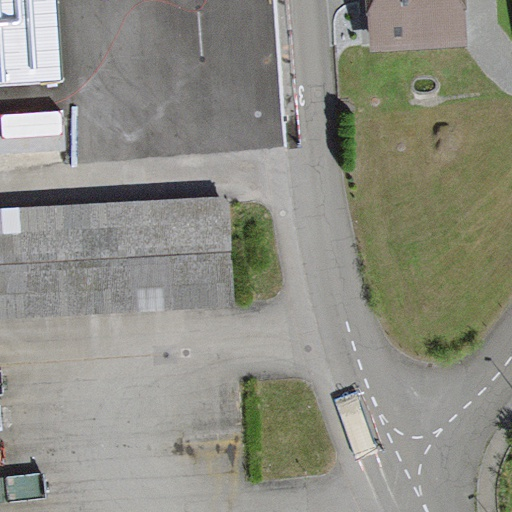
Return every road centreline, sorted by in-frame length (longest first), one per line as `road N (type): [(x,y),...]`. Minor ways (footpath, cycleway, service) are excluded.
road 1 (residential): [(418,476),(357,343),(298,159),(288,0)]
road 2 (residential): [(418,476),(511,355)]
